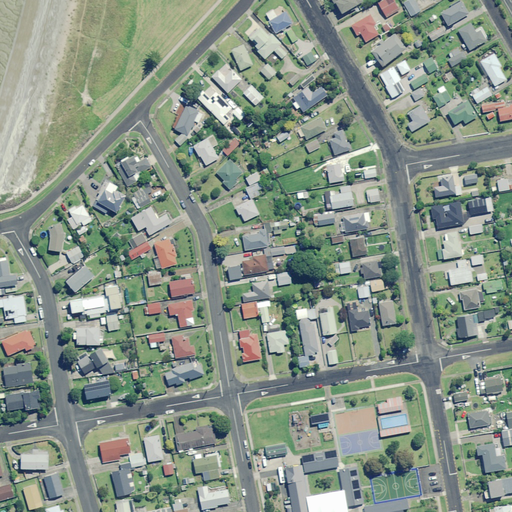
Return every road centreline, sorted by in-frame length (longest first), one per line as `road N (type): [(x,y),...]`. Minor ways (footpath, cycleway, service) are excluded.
road 1 (residential): [(135,115),(204,230),(229,395)]
road 2 (residential): [(11,225),(43,284),(66,423)]
road 3 (residential): [(229,395),(428,360)]
road 4 (residential): [(395,166),(428,360)]
road 5 (residential): [(306,0),(395,166)]
road 6 (residential): [(11,225),(37,212),(135,115)]
road 7 (residential): [(66,423),(229,395)]
road 8 (residential): [(135,115),(247,0)]
road 9 (residential): [(428,360),(454,511)]
